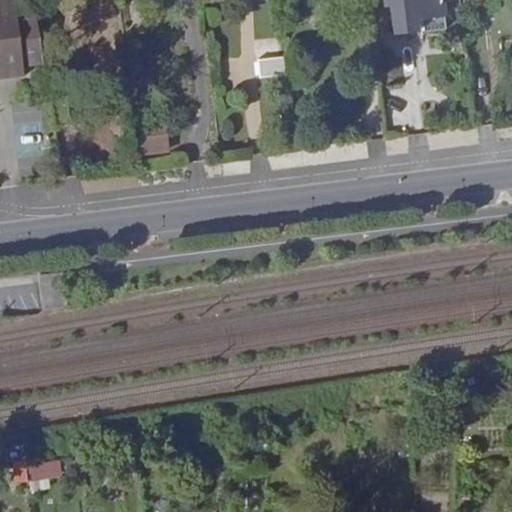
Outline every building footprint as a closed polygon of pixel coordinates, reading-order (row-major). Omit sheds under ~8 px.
[(0,0),(0,75),(25,72),(23,62),(43,60),(33,0),(0,0)] [(443,17),(441,0),(440,0),(382,0),(384,7),(390,6),(393,34),(396,34),(397,37),(413,35),(412,32),(416,31),(414,20),(443,17)] [(441,0),(443,17),(460,15),(459,5),(458,0),(441,0)] [(444,28),(443,17),(414,20),(416,31),(444,28)] [(259,78),(293,75),(291,56),(257,60),(259,78)] [(449,96),(470,94),(468,81),(448,84),(449,96)] [(48,93),(54,127),(71,124),(65,90),(48,93)] [(133,122),(137,154),(166,151),(163,118),(133,122)] [(39,275),(43,310),(68,306),(63,272),(39,275)] [(13,461),(14,481),(29,481),(28,460),(13,461)]
